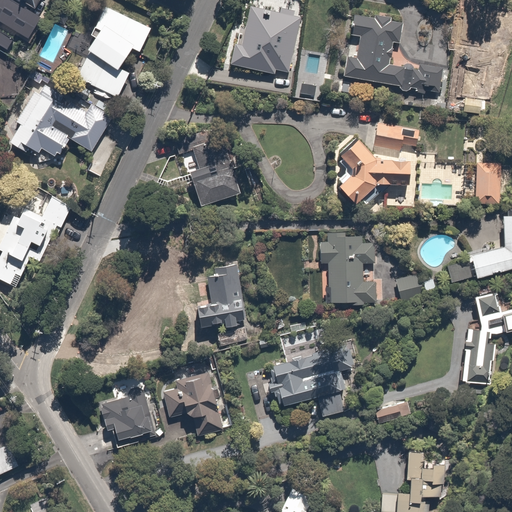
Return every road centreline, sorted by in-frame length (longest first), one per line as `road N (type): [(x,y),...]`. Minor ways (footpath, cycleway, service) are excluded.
road 1 (residential): [(201,15),(29,383)]
road 2 (residential): [(29,383),(103,511)]
